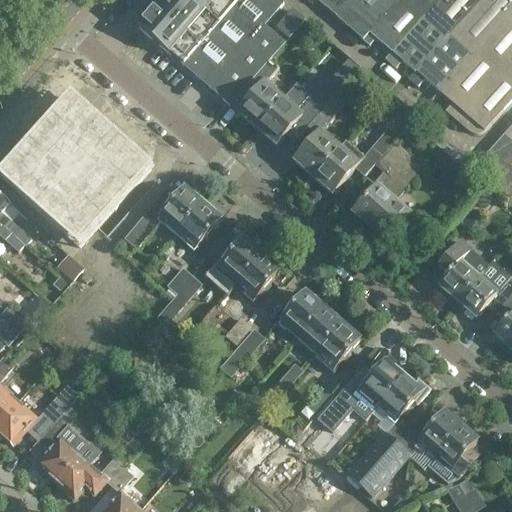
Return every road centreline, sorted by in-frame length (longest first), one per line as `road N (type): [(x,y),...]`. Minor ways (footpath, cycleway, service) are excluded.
road 1 (residential): [(201,132),(511,406)]
road 2 (unclassified): [(71,18),(201,132)]
